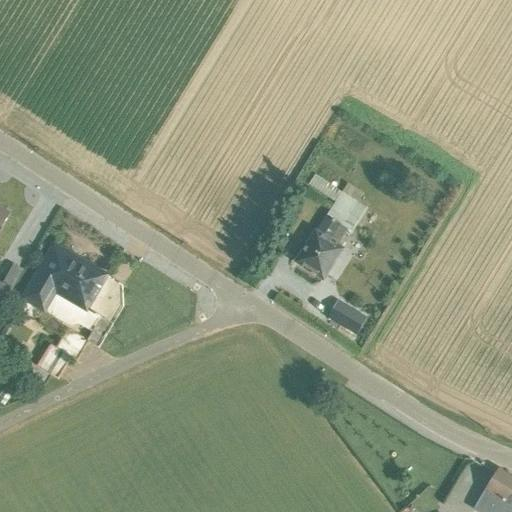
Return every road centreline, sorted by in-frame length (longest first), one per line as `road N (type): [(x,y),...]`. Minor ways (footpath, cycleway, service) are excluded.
road 1 (unclassified): [(249,309),(454,433),(511,458)]
road 2 (unclassified): [(0,143),(249,309)]
road 3 (unclassified): [(0,424),(249,309)]
